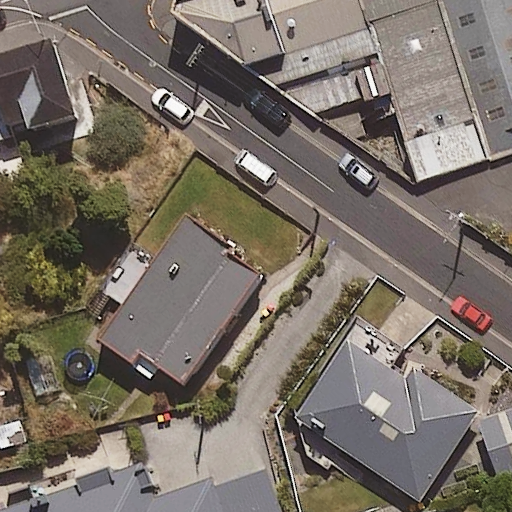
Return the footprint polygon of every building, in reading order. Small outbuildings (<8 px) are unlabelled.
[(511,151),(511,0),(178,0),(174,10),(414,181),(511,151)] [(0,147),(82,123),(59,49),(0,67),(0,147)] [(270,280),(198,226),(107,347),(153,382),(161,371),(188,390),(270,280)] [(406,383),(355,348),(303,423),(423,505),(484,417),(415,369),(406,383)] [(281,511),(242,404),(138,442),(147,466),(16,511),(281,511)] [(511,483),(511,418),(485,426),(503,487),(511,483)]
